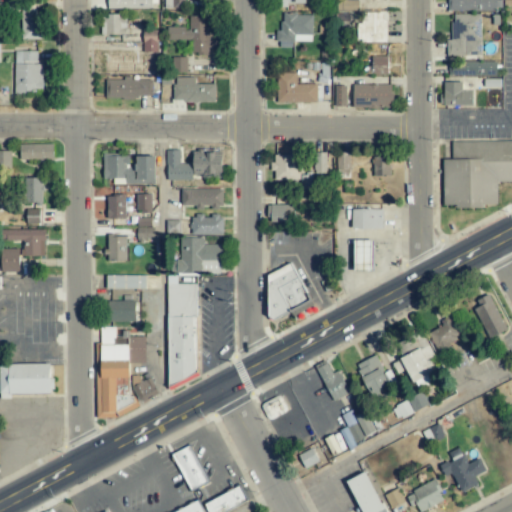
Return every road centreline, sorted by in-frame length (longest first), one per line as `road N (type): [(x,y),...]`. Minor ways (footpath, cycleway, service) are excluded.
road 1 (primary): [(511,228),(0,510)]
road 2 (residential): [(81,466),(75,0)]
road 3 (residential): [(418,127),(0,128)]
road 4 (residential): [(250,372),(245,0)]
road 5 (residential): [(420,278),(415,0)]
road 6 (residential): [(228,385),(293,511)]
